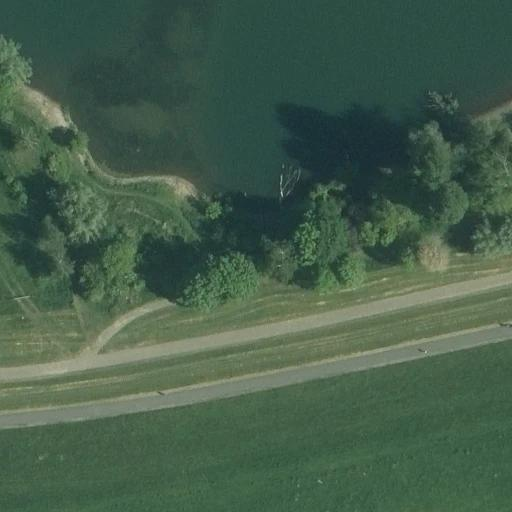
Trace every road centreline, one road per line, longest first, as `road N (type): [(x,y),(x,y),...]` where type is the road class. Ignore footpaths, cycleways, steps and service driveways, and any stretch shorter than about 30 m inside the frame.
road 1 (track): [(0,376),(322,323),(511,280)]
road 2 (track): [(82,367),(127,320),(191,301)]
